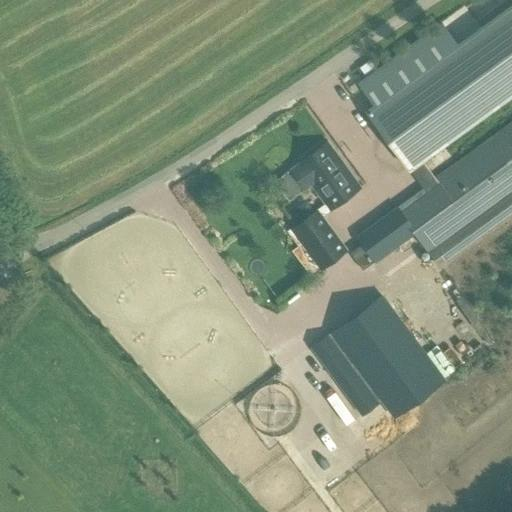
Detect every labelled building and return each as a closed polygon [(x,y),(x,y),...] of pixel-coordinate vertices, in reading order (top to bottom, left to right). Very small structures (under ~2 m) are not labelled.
[(423,189),(396,209),(438,266),(511,211),(511,124),(436,180),(423,160),(511,94),(511,5),(457,46),(441,24),(359,84),(375,106),(367,112),(423,189)] [(349,88),(353,94),(360,89),(355,83),(349,88)] [(311,184),(325,204),(317,210),(317,209),(291,228),(321,269),(346,250),(321,215),(329,209),(329,210),(360,187),(327,142),(290,170),(304,189),(311,184)] [(323,273),(279,305),(293,324),(324,301),(320,296),(330,288),(328,286),(333,282),(339,290),(360,274),(347,257),(324,274),(323,273)] [(422,335),(467,302),(453,284),(409,316),(422,335)] [(381,295),(331,332),(382,400),(394,417),(444,380),(381,295)] [(382,400),(331,332),(312,347),(362,414),(382,400)]
